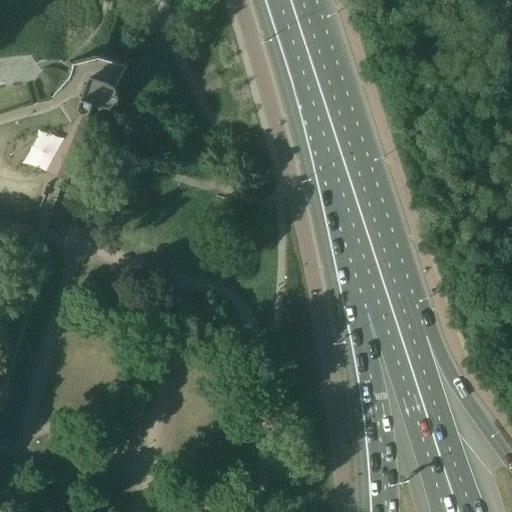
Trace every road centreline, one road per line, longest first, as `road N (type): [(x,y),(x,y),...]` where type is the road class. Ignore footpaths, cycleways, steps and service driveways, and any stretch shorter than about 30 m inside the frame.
road 1 (primary): [(374,254),(290,0)]
road 2 (primary): [(374,254),(389,356),(441,511)]
road 3 (primary): [(374,254),(366,365),(379,511)]
road 4 (primary): [(473,511),(408,323)]
road 5 (primary): [(511,466),(434,336),(408,323)]
